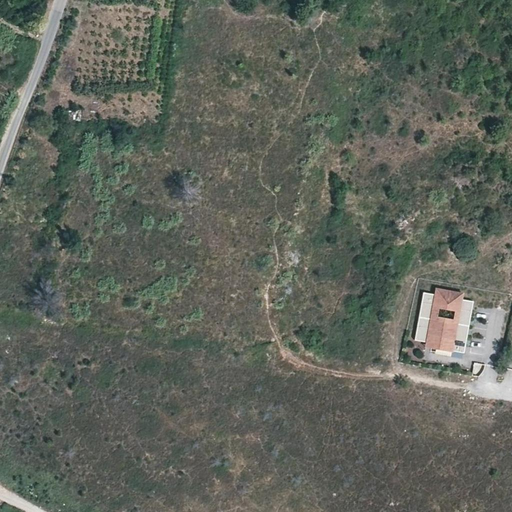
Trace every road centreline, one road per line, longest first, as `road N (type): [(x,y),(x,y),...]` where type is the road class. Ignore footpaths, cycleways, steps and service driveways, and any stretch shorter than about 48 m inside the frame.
road 1 (residential): [(0,172),(62,0)]
road 2 (unclassified): [(511,392),(393,370)]
